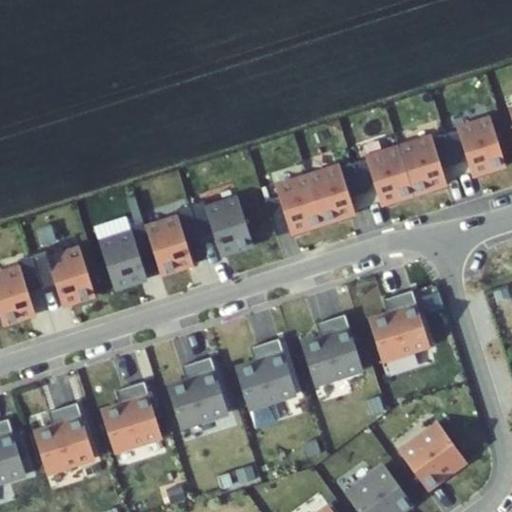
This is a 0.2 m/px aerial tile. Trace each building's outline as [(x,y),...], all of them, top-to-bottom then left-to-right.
[(460,182),(509,169),(498,126),(461,136),(464,148),(453,150),(460,182)] [(419,194),(460,182),(453,150),(441,154),(439,142),(408,151),(419,194)] [(371,209),(419,194),(408,151),(374,162),(377,174),(364,177),(371,209)] [(328,224),(371,209),(364,177),(349,181),(347,169),(317,179),(328,224)] [(274,239),(328,224),(317,179),(279,191),(283,202),(267,207),(274,239)] [(199,223),(185,227),(196,259),(208,255),(214,275),(248,265),(234,220),(201,231),(199,223)] [(196,259),(185,227),(172,231),(175,239),(142,249),(150,274),(156,294),(190,283),(183,263),(196,259)] [(142,249),(140,242),(126,246),(129,254),(97,264),(111,309),(144,298),(138,278),(150,274),(142,249)] [(29,277),(39,309),(53,305),(59,325),(92,315),(78,270),(45,280),(43,272),(29,277)] [(39,309),(29,277),(15,281),(17,289),(0,294),(0,344),(32,334),(26,314),(39,309)] [(424,364),(406,309),(390,314),(395,328),(381,332),(362,338),(376,380),(424,364)] [(377,318),(381,332),(395,328),(390,314),(377,318)] [(358,389),(340,333),(324,338),(328,352),(315,356),(296,363),(310,404),(358,389)] [(311,342),(315,356),(328,352),(324,338),(311,342)] [(292,413),(274,357),(258,362),(263,376),(250,381),(231,387),(244,429),(292,413)] [(245,367),(250,381),(263,376),(258,362),(245,367)] [(225,432),(207,376),(191,381),(196,395),(183,400),(164,406),(177,448),(225,432)] [(191,381),(178,386),(183,400),(196,395),(191,381)] [(160,456),(141,400),(126,406),(130,420),(117,424),(98,430),(112,472),(160,456)] [(126,406),(112,410),(117,424),(130,420),(126,406)] [(93,478),(75,422),(59,427),(64,441),(50,446),(32,452),(45,494),(93,478)] [(59,427),(46,432),(50,446),(64,441),(59,427)] [(432,436),(393,465),(420,502),(459,473),(432,436)] [(0,502),(25,494),(7,438),(0,440),(0,502)] [(402,511),(378,479),(339,508),(342,511),(402,511)]
